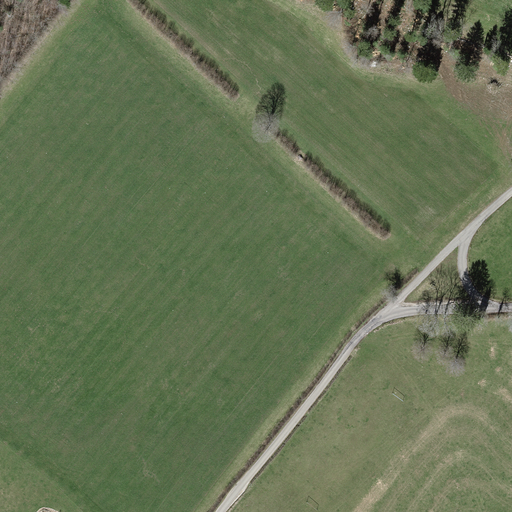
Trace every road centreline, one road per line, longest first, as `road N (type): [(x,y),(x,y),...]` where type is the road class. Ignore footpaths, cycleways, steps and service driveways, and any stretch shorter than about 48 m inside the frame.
road 1 (unclassified): [(221,511),(378,317)]
road 2 (unclassified): [(378,317),(466,232)]
